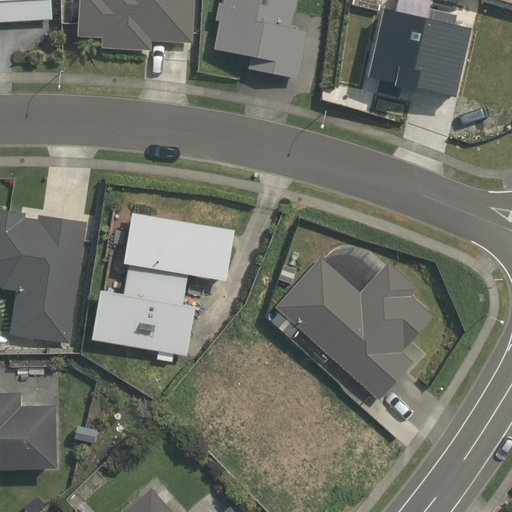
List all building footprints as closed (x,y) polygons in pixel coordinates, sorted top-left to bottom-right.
[(0,0),(0,23),(56,22),(55,0),(0,0)] [(82,0),(80,39),(108,41),(108,51),(149,53),(150,39),(194,42),(196,0),(82,0)] [(227,0),(218,53),(249,59),(248,68),(297,77),(306,27),(296,25),(300,0),(227,0)] [(412,90),(454,99),(467,43),(465,42),(467,31),(452,27),(454,16),(426,10),(424,20),(380,10),(364,80),(376,82),(373,94),(396,100),(399,90),(412,92),(412,90)] [(76,349),(90,222),(0,211),(0,288),(1,289),(2,290),(3,291),(4,291),(6,292),(7,292),(9,292),(10,293),(11,293),(13,293),(14,293),(16,293),(10,342),(76,349)] [(235,287),(242,232),(136,218),(126,296),(102,293),(95,343),(157,351),(156,361),(175,364),(176,354),(194,356),(195,352),(196,340),(200,309),(190,308),(193,281),(235,287)] [(367,294),(327,258),(279,313),(380,402),(413,364),(404,356),(438,319),(412,296),(419,289),(392,265),(367,294)] [(28,409),(28,398),(0,397),(0,498),(2,498),(2,472),(58,472),(59,410),(28,409)] [(176,511),(156,490),(129,511),(237,511),(233,507),(227,511),(176,511)]
